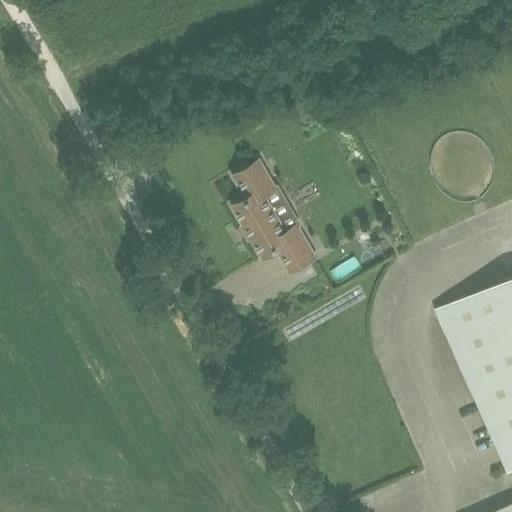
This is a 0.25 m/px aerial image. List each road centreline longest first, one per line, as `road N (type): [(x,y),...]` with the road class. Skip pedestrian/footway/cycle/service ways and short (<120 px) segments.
road 1 (unclassified): [(304,511),(105,168)]
road 2 (track): [(105,168),(7,0)]
